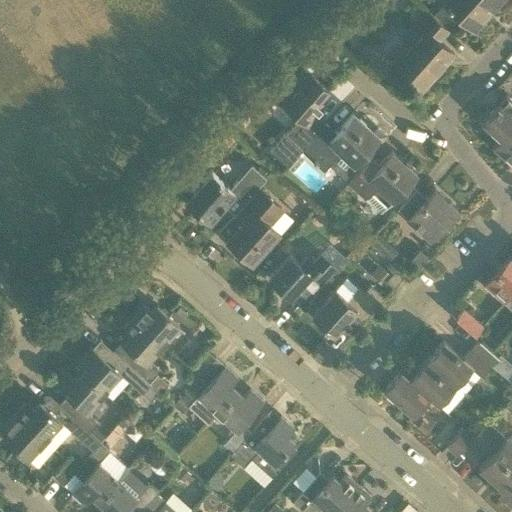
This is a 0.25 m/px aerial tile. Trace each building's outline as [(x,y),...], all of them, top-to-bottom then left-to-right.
[(473,29),(499,0),(446,0),(444,3),(458,16),(473,29)] [(441,1),(431,12),(448,28),(458,16),(444,3),(441,1)] [(421,87),(446,60),(443,57),(450,49),(438,38),(448,28),(431,12),(427,10),(406,33),(412,38),(391,61),(421,87)] [(302,150),(326,123),(316,114),(325,104),(319,98),(327,88),(306,70),(279,101),(299,118),(285,134),(284,133),(270,149),(287,164),(301,149),(302,150)] [(500,139),(511,125),(511,97),(507,93),(481,122),(500,139)] [(374,130),(353,112),(336,131),(326,123),(302,150),(323,168),(340,148),(352,159),(362,148),(367,153),(385,133),(378,126),(374,130)] [(511,125),(500,139),(492,148),(511,165),(511,125)] [(416,171),(392,150),(379,164),(370,156),(347,181),(365,197),(381,211),(416,171)] [(225,204),(233,212),(257,185),(265,176),(250,164),(229,187),(211,171),(193,191),(195,193),(186,202),(209,222),(225,204)] [(257,185),(233,212),(234,213),(233,214),(241,222),(227,237),(227,238),(251,259),(277,229),(269,222),(282,207),(258,186),(257,185)] [(457,208),(434,187),(426,197),(416,188),(397,208),(430,238),(457,208)] [(337,265),(321,251),(311,261),(305,255),(298,263),(288,254),(269,276),(290,295),(298,286),(309,297),(337,265)] [(503,301),(511,292),(511,290),(511,257),(509,255),(484,283),(503,301)] [(378,264),(369,274),(380,284),(389,273),(378,264)] [(385,279),(393,286),(403,275),(395,268),(390,273),(385,279)] [(384,296),(370,284),(364,291),(357,286),(346,299),(335,289),(311,314),(332,333),(353,311),(363,320),(384,296)] [(179,323),(156,304),(150,311),(143,304),(132,316),(162,343),(179,323)] [(473,333),(482,324),(464,307),(455,317),(473,333)] [(148,381),(156,372),(145,362),(162,343),(132,316),(121,329),(128,335),(122,342),(126,345),(117,354),(148,381)] [(426,359),(454,384),(471,365),(479,372),(481,374),(490,365),(471,347),(463,356),(443,339),(426,359)] [(471,347),(490,365),(499,356),(479,339),(471,347)] [(105,359),(90,345),(79,358),(86,365),(81,371),(103,391),(120,372),(140,390),(148,381),(117,354),(113,350),(105,359)] [(193,363),(189,367),(198,375),(216,357),(206,348),(193,363)] [(499,356),(490,365),(496,370),(504,361),(499,356)] [(224,364),(216,357),(198,375),(185,390),(173,405),(181,413),(189,405),(207,421),(216,411),(218,412),(238,390),(231,383),(237,376),(224,364)] [(454,384),(426,359),(417,368),(412,364),(405,373),(401,369),(400,370),(428,396),(436,403),(454,384)] [(411,414),(428,396),(400,370),(383,389),(411,414)] [(97,421),(86,411),(103,391),(81,371),(75,377),(68,371),(56,384),(67,393),(59,402),(72,414),(89,430),(97,421)] [(148,381),(140,390),(149,398),(157,390),(148,381)] [(263,398),(250,387),(243,395),(238,390),(218,412),(236,429),(224,442),(233,450),(231,452),(232,453),(267,413),(266,412),(250,430),(241,422),(263,398)] [(61,420),(41,402),(39,400),(33,407),(25,400),(14,412),(44,440),(61,420)] [(27,458),(28,458),(44,440),(14,412),(3,425),(11,431),(5,438),(27,458)] [(275,420),(267,413),(232,453),(244,464),(258,448),(273,462),(269,467),(275,471),(289,455),(284,451),(294,439),(287,433),(293,426),(281,414),(275,420)] [(93,449),(99,442),(101,440),(89,430),(72,414),(64,423),(93,449)] [(511,443),(485,419),(471,435),(468,438),(487,455),(478,465),(497,482),(511,465),(511,443)] [(422,420),(415,428),(423,434),(429,427),(422,420)] [(462,427),(446,445),(455,453),(468,438),(471,435),(462,427)] [(118,480),(129,468),(99,442),(93,449),(80,464),(74,471),(82,479),(72,492),(84,503),(91,495),(98,502),(118,480)] [(63,484),(74,471),(80,464),(70,456),(53,475),(63,484)] [(511,465),(497,482),(498,483),(494,487),(511,503),(511,465)] [(334,511),(359,484),(346,473),(339,480),(332,474),(325,483),(316,475),(293,500),(306,511),(334,511)] [(149,482),(137,496),(118,480),(98,502),(104,506),(98,511),(121,511),(132,501),(140,509),(137,511),(140,511),(157,494),(156,493),(158,490),(149,482)] [(367,511),(371,508),(364,502),(371,495),(359,484),(334,511),(367,511)] [(154,511),(164,501),(157,494),(140,511),(154,511)]
